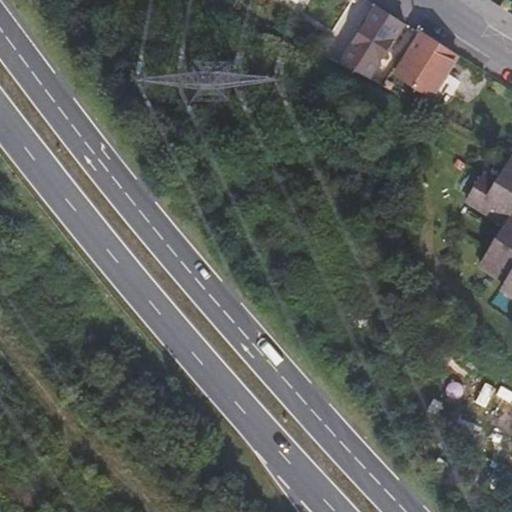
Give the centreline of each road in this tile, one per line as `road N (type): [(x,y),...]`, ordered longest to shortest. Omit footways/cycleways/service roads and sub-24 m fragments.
road 1 (primary): [(404,511),(84,144),(0,30)]
road 2 (primary): [(0,116),(86,228),(333,511)]
